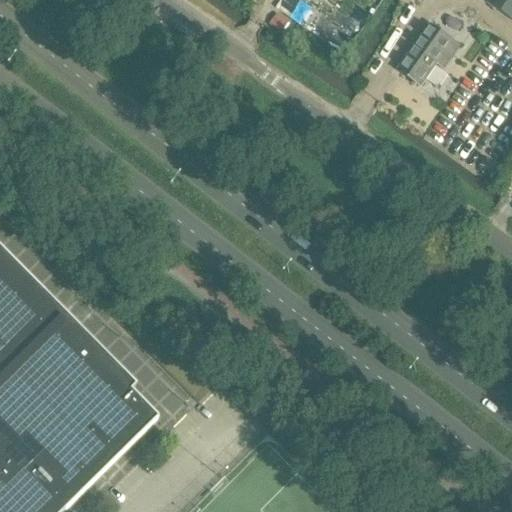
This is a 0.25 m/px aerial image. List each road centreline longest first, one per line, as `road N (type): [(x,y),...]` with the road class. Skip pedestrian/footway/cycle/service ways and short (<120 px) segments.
road 1 (trunk): [(511,420),(0,18)]
road 2 (trunk): [(0,86),(511,485)]
road 3 (unclassified): [(511,254),(164,0)]
